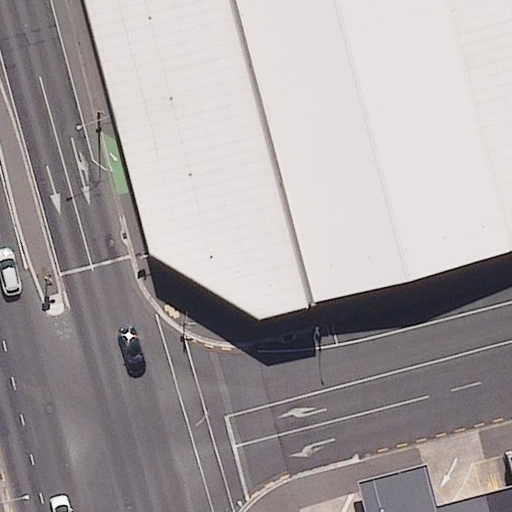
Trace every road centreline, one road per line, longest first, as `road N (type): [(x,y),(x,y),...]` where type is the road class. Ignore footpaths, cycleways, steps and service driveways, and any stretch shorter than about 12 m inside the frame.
road 1 (secondary): [(24,0),(136,439)]
road 2 (tertiary): [(511,344),(136,439)]
road 3 (secondary): [(43,460),(0,292)]
